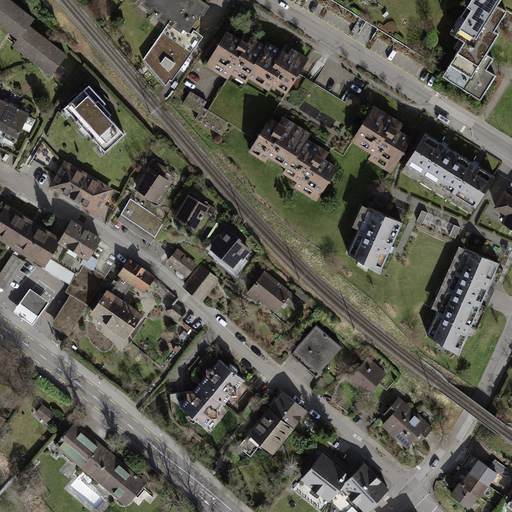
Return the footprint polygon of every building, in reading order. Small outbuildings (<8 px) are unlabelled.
[(34,20),(6,0),(0,0),(0,24),(20,39),(29,26),(34,20)] [(209,5),(200,0),(141,0),(189,33),(209,5)] [(495,1),(492,0),(461,0),(446,26),(461,35),(483,49),(508,10),(495,1)] [(66,55),(29,26),(20,39),(14,46),(51,74),(66,55)] [(242,38),(229,31),(207,67),(230,81),(233,75),(246,82),(248,78),(267,46),(245,33),(242,38)] [(483,49),(461,35),(438,72),(478,96),(492,74),(482,67),(490,53),(483,49)] [(267,46),(248,78),(270,92),(273,87),(288,96),(310,58),(286,44),(282,50),(269,42),(267,46)] [(105,101),(89,83),(64,105),(106,151),(125,134),(107,115),(110,112),(102,104),(105,101)] [(196,120),(221,134),(227,123),(204,109),(208,102),(190,92),(184,103),(201,113),(196,120)] [(8,100),(0,116),(0,134),(3,136),(19,106),(8,100)] [(30,112),(19,106),(3,136),(15,142),(30,112)] [(404,124),(375,107),(354,142),(374,153),(370,160),(393,173),(414,138),(400,130),(404,124)] [(451,122),(440,115),(438,118),(449,125),(451,122)] [(280,122),(272,117),(249,152),(267,163),(270,158),(288,170),(309,136),(311,134),(283,116),(280,122)] [(436,192),(459,155),(427,135),(403,172),(436,192)] [(332,151),(309,136),(288,170),(286,173),(300,182),(296,187),(317,200),(339,165),(327,158),(332,151)] [(495,178),(459,155),(436,192),(472,215),(495,178)] [(87,175),(63,161),(50,183),(75,197),(87,175)] [(171,181),(148,167),(135,187),(158,202),(171,181)] [(110,188),(87,175),(75,197),(97,210),(110,188)] [(497,209),(507,215),(502,224),(511,229),(511,192),(507,190),(497,209)] [(210,207),(190,195),(177,217),(197,229),(210,207)] [(164,223),(131,202),(120,218),(153,239),(164,223)] [(60,237),(4,204),(0,210),(0,238),(45,266),(50,258),(62,239),(60,237)] [(404,223),(367,208),(347,256),(384,271),(404,223)] [(100,240),(69,222),(60,237),(62,239),(69,243),(65,250),(76,257),(80,250),(86,254),(90,256),(91,255),(100,240)] [(251,248),(230,230),(216,248),(237,266),(251,248)] [(443,292),(486,310),(505,265),(462,247),(443,292)] [(186,277),(197,265),(177,249),(166,261),(186,277)] [(25,261),(13,253),(0,272),(0,286),(6,291),(25,261)] [(84,265),(93,270),(99,260),(91,255),(90,256),(86,254),(81,262),(84,265)] [(70,335),(105,277),(93,270),(84,265),(78,275),(50,258),(45,266),(43,269),(69,285),(65,292),(70,295),(62,308),(65,310),(55,326),(70,335)] [(151,278),(127,262),(119,274),(143,290),(151,278)] [(221,281),(201,265),(184,286),(203,302),(221,281)] [(291,293),(265,272),(251,289),(277,310),(291,293)] [(49,301),(29,288),(13,311),(33,324),(49,301)] [(144,314),(108,291),(92,314),(128,338),(144,314)] [(486,310),(443,292),(425,335),(467,353),(486,310)] [(184,323),(188,310),(173,306),(169,318),(184,323)] [(344,344),(322,324),(299,350),(321,370),(344,344)] [(386,372),(370,359),(350,382),(367,395),(386,372)] [(242,381),(218,361),(180,407),(204,427),(242,381)] [(304,412),(279,390),(267,405),(292,427),(304,412)] [(383,425),(397,437),(417,413),(403,402),(383,425)] [(49,424),(56,415),(44,405),(36,414),(49,424)] [(269,453),(292,427),(267,405),(244,432),(269,453)] [(417,413),(397,437),(413,450),(433,427),(417,413)] [(141,480),(73,423),(54,445),(122,502),(141,480)] [(390,486),(366,464),(352,480),(323,454),(295,485),(325,511),(335,511),(354,491),(372,506),(390,486)] [(477,461),(468,474),(485,487),(495,474),(477,461)] [(477,499),(485,487),(468,474),(459,486),(475,497),(477,499)] [(475,497),(459,486),(457,484),(449,495),(467,508),(475,497)]
